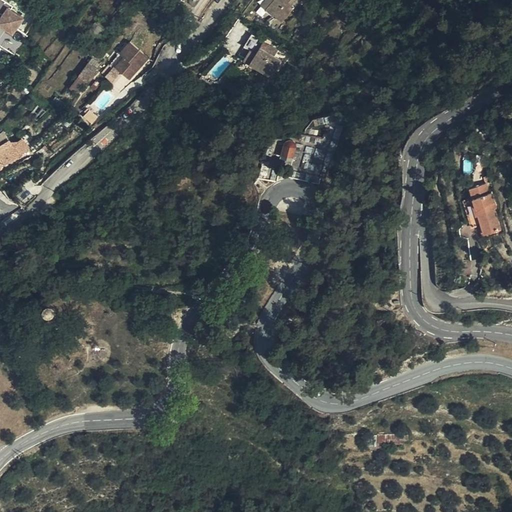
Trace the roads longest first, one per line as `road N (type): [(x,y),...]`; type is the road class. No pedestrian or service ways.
road 1 (tertiary): [(0,459),(56,426),(147,414),(175,400),(182,333),(192,314),(291,191),(305,194),(315,218),(300,264),(268,314),(262,346),(310,397),(339,404),(475,361),(511,369)]
road 2 (unclassified): [(0,232),(197,44),(228,0)]
road 3 (tertiary): [(511,335),(429,327),(415,312),(410,222)]
road 4 (tertiary): [(410,222),(418,146),(430,130),(511,80)]
road 5 (unclassified): [(410,222),(424,228),(433,300),(511,304)]
